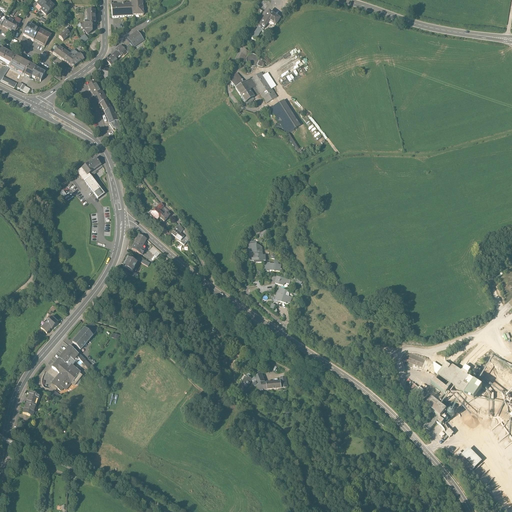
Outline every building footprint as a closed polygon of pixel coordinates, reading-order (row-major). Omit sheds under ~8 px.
[(42,0),(37,6),(42,11),(50,3),(51,2),(48,0),(42,0)] [(55,9),(50,3),(42,11),(41,13),(46,18),(55,9)] [(131,3),(131,5),(132,17),(144,16),(142,3),(131,3)] [(112,19),(132,17),(131,5),(111,7),(112,19)] [(280,19),(268,11),(257,28),(262,31),(268,21),(275,26),(280,19)] [(87,13),(87,25),(92,24),(95,24),(95,12),(87,13)] [(14,22),(19,25),(22,19),(17,16),(14,22)] [(8,19),(3,27),(14,34),(19,25),(14,22),(8,19)] [(85,31),(85,25),(81,28),(87,37),(92,33),(92,31),(85,31)] [(23,36),(29,39),(34,28),(29,26),(23,36)] [(40,31),(34,28),(29,39),(34,42),(40,31)] [(255,42),(262,31),(257,28),(250,38),(255,42)] [(50,37),(40,31),(34,42),(44,47),(50,37)] [(70,36),(66,31),(59,38),(63,42),(70,36)] [(137,34),(127,41),(130,45),(133,49),(143,42),(137,34)] [(84,36),(79,40),(82,46),(88,41),(84,36)] [(128,55),(133,49),(130,45),(124,51),(127,53),(128,55)] [(53,54),(63,62),(69,56),(70,56),(59,47),(53,54)] [(116,52),(120,56),(122,58),(127,53),(124,51),(120,47),(116,52)] [(16,57),(1,48),(0,49),(0,62),(7,66),(9,68),(16,57)] [(244,63),(249,52),(243,49),(238,60),(244,63)] [(291,62),(297,56),(292,51),(286,56),(291,62)] [(73,59),(69,56),(63,62),(73,68),(84,61),(80,55),(79,56),(78,55),(73,59)] [(118,62),(116,60),(112,56),(106,63),(113,70),(117,66),(116,64),(118,62)] [(9,68),(24,76),(30,65),(16,57),(9,68)] [(36,68),(30,65),(24,76),(30,79),(31,77),(36,68)] [(5,68),(3,67),(0,70),(0,81),(9,68),(7,66),(5,68)] [(45,73),(36,68),(31,77),(40,82),(45,73)] [(110,71),(102,69),(101,78),(109,79),(110,71)] [(230,82),(235,90),(243,85),(237,75),(230,79),(230,82)] [(262,78),(260,75),(251,81),(256,88),(266,105),(276,99),(271,91),(262,78)] [(267,75),(262,78),(271,91),(275,88),(267,75)] [(235,90),(240,98),(249,93),(256,88),(251,81),(243,85),(235,90)] [(23,90),(25,85),(19,82),(17,87),(23,90)] [(102,93),(96,82),(88,86),(94,98),(102,93)] [(102,93),(94,98),(99,105),(100,105),(107,101),(102,93)] [(253,100),(249,93),(240,98),(244,105),(253,100)] [(112,110),(107,101),(100,105),(105,113),(112,110)] [(299,128),(283,103),(269,111),(281,129),(284,134),(285,136),(299,128)] [(112,110),(105,113),(109,124),(117,121),(112,110)] [(117,122),(110,125),(112,130),(108,131),(110,137),(110,138),(111,138),(117,138),(117,134),(121,133),(117,122)] [(101,166),(96,160),(82,170),(78,173),(85,183),(98,200),(104,195),(91,178),(96,174),(95,173),(102,168),(101,166)] [(160,207),(156,211),(163,217),(163,218),(166,214),(168,213),(160,207)] [(163,217),(156,211),(150,218),(156,224),(160,221),(163,217)] [(170,218),(166,214),(163,218),(163,217),(160,221),(164,225),(170,218)] [(183,231),(179,225),(175,231),(180,235),(183,231)] [(180,235),(175,231),(171,236),(181,242),(184,238),(180,235)] [(147,240),(139,236),(132,249),(143,255),(145,250),(142,249),(147,240)] [(260,247),(256,246),(249,247),(249,251),(248,251),(248,254),(254,254),(262,253),(262,249),(260,247)] [(153,247),(149,251),(154,255),(158,251),(153,247)] [(262,253),(254,254),(254,258),(249,259),(250,263),(266,262),(265,256),(263,256),(262,253)] [(138,264),(128,259),(123,268),(133,273),(138,264)] [(270,264),(265,264),(265,273),(280,273),(281,265),(279,265),(279,261),(275,261),(274,266),(270,265),(270,264)] [(284,285),(285,281),(277,279),(275,286),(283,288),(284,285)] [(282,298),(278,296),(276,303),(287,306),(289,299),(288,299),(282,298)] [(41,330),(46,335),(51,330),(51,331),(57,324),(52,319),(46,325),(45,325),(41,330)] [(99,329),(92,323),(88,325),(84,329),(92,336),(99,329)] [(80,350),(92,336),(84,329),(82,332),(75,340),(73,343),(80,350)] [(504,344),(510,341),(508,335),(502,338),(504,344)] [(231,345),(240,348),(242,342),(233,339),(231,345)] [(59,359),(65,364),(70,358),(74,361),(77,356),(79,355),(78,354),(69,347),(59,359)] [(79,353),(78,354),(79,355),(77,356),(83,362),(86,359),(79,353)] [(76,362),(74,361),(70,358),(65,364),(69,367),(71,365),(73,366),(76,362)] [(413,369),(422,372),(425,363),(408,358),(407,360),(405,359),(403,365),(407,367),(406,371),(412,373),(413,369)] [(81,372),(73,366),(71,365),(69,367),(65,364),(59,359),(52,367),(60,374),(52,383),(61,391),(63,388),(66,390),(81,372)] [(446,370),(439,380),(473,403),(482,390),(474,384),(474,385),(467,381),(471,375),(466,372),(464,375),(463,375),(462,376),(453,370),(451,373),(446,370)] [(265,383),(262,374),(256,378),(255,378),(258,385),(265,383)] [(242,394),(251,381),(247,376),(237,389),(242,394)] [(280,383),(281,383),(282,390),(288,389),(286,377),(280,379),(280,383)] [(265,384),(265,383),(258,385),(256,386),(258,390),(261,393),(263,393),(263,391),(267,391),(267,384),(265,384)] [(435,385),(432,389),(446,400),(449,396),(435,385)] [(61,396),(54,391),(51,395),(58,400),(61,396)] [(420,392),(415,398),(420,402),(420,401),(423,403),(426,398),(424,396),(425,395),(420,392)] [(30,393),(27,402),(35,405),(37,400),(38,400),(39,396),(30,393)] [(423,409),(426,412),(433,403),(430,401),(423,409)] [(36,406),(35,405),(27,402),(23,414),(32,417),(36,406)] [(433,403),(426,412),(433,418),(439,422),(440,423),(441,423),(448,415),(433,403)] [(433,418),(424,429),(430,434),(439,422),(433,418)] [(482,463),(469,450),(463,457),(460,454),(457,457),(460,460),(456,463),(469,476),(482,463)] [(502,510),(509,506),(503,495),(501,495),(497,488),(490,492),(491,494),(493,493),(497,501),(502,510)]
